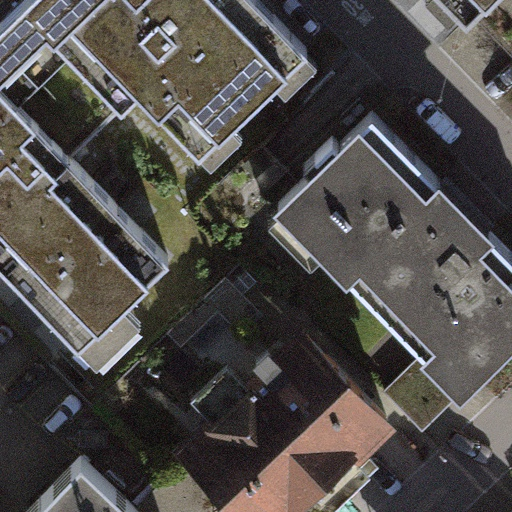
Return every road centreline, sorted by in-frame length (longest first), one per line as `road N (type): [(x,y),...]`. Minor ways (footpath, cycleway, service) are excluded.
road 1 (residential): [(351,0),(511,165)]
road 2 (residential): [(421,511),(511,426)]
